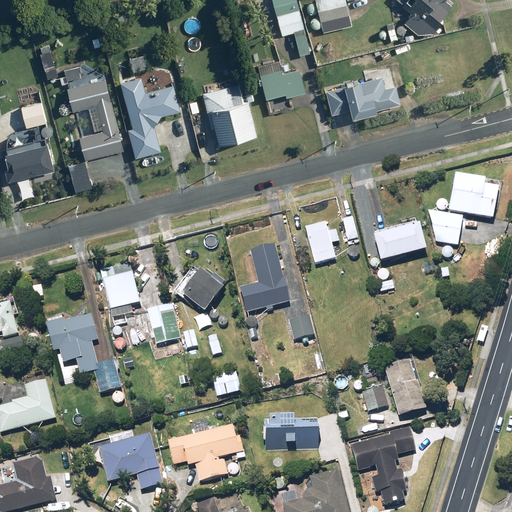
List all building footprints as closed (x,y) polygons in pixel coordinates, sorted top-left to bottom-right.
[(274,0),(283,35),(295,32),(301,55),(312,52),(298,0),(274,0)] [(317,0),(322,21),(350,14),(346,0),(317,0)] [(442,19),(453,6),(446,0),(408,0),(404,5),(413,13),(406,22),(424,38),(430,31),(433,35),(444,21),(442,19)] [(120,22),(133,19),(131,11),(118,14),(120,22)] [(42,53),(48,77),(57,75),(49,45),(39,47),(40,51),(45,50),(45,52),(42,53)] [(147,54),(130,59),(134,71),(150,67),(147,54)] [(307,91),(303,76),(295,78),(292,71),(283,74),(280,61),(259,66),(268,98),(287,94),(288,97),(307,91)] [(80,66),(66,69),(67,75),(61,77),(63,84),(69,83),(68,80),(83,77),(80,66)] [(129,130),(137,157),(162,150),(155,127),(162,116),(181,110),(174,84),(147,92),(142,76),(122,82),(124,88),(123,88),(134,128),(129,130)] [(378,109),(401,103),(397,86),(386,88),(384,76),(349,85),(348,81),(324,87),(327,96),(329,96),(333,114),(353,109),(354,118),(379,111),(378,109)] [(87,159),(124,150),(123,146),(130,144),(128,139),(122,140),(106,78),(68,88),(74,111),(90,107),(96,130),(103,128),(104,131),(81,137),(87,159)] [(255,99),(250,82),(245,84),(249,101),(255,99)] [(204,93),(212,128),(217,127),(221,144),(257,136),(249,101),(244,102),(240,84),(204,93)] [(274,101),(271,100),(268,101),(267,104),(268,107),(271,108),(274,107),(275,104),(274,101)] [(51,120),(48,107),(37,109),(40,122),(51,120)] [(74,122),(71,121),(67,122),(65,126),(67,130),(71,131),(74,129),(76,126),(74,122)] [(372,135),(381,133),(379,126),(371,128),(372,135)] [(54,142),(11,153),(15,167),(11,168),(14,180),(60,168),(54,142)] [(65,160),(82,156),(79,146),(63,150),(65,160)] [(69,165),(76,191),(93,187),(86,160),(69,165)] [(449,215),(493,222),(495,210),(497,210),(499,198),(497,198),(499,190),(496,189),(498,181),(485,179),(484,181),(455,176),(451,200),(449,199),(448,206),(450,207),(449,215)] [(400,213),(410,216),(412,210),(402,207),(400,213)] [(397,208),(387,209),(389,219),(398,217),(397,208)] [(462,218),(429,213),(435,245),(458,248),(462,218)] [(342,222),(348,243),(357,240),(352,220),(342,222)] [(305,230),(315,267),(335,261),(331,245),(339,243),(336,232),(328,234),(325,224),(305,230)] [(380,265),(425,253),(419,228),(417,228),(416,225),(375,235),(376,239),(373,240),(380,265)] [(250,253),(258,286),(239,291),(246,316),(266,310),(267,313),(272,311),(272,309),(289,305),(280,268),(284,267),(283,260),(278,261),(274,247),(250,253)] [(100,272),(112,321),(133,315),(131,308),(139,306),(129,265),(100,272)] [(181,299),(204,316),(223,292),(222,290),(224,287),(214,279),(211,282),(200,274),(181,299)] [(392,282),(379,285),(380,293),(394,290),(392,282)] [(437,308),(448,305),(441,282),(434,284),(438,301),(436,302),(437,308)] [(0,335),(2,335),(3,340),(17,337),(9,305),(0,307),(0,335)] [(147,312),(156,347),(180,340),(172,306),(147,312)] [(46,326),(53,354),(59,353),(63,366),(76,363),(80,377),(94,374),(100,396),(121,390),(114,363),(97,367),(91,344),(97,342),(90,317),(64,324),(62,318),(47,322),(48,325),(46,326)] [(309,318),(289,323),(294,342),(314,337),(309,318)] [(127,326),(121,328),(124,335),(129,333),(127,326)] [(120,329),(110,332),(116,353),(126,350),(120,329)] [(197,348),(193,332),(182,334),(187,351),(197,348)] [(139,352),(148,349),(146,342),(137,346),(139,352)] [(254,346),(256,353),(262,352),(260,344),(254,346)] [(9,345),(0,347),(0,357),(11,355),(9,345)] [(416,383),(411,362),(385,368),(398,419),(426,412),(419,382),(416,383)] [(236,374),(212,380),(216,399),(240,393),(236,374)] [(269,389),(267,377),(259,379),(262,391),(269,389)] [(0,434),(0,435),(55,421),(46,383),(24,388),(27,400),(13,403),(13,405),(0,408),(0,434)] [(388,409),(384,389),(362,393),(366,414),(388,409)] [(317,418),(265,419),(265,451),(318,450),(317,418)] [(200,484),(228,477),(224,462),(218,463),(218,460),(236,456),(237,461),(246,458),(244,451),(242,452),(239,438),(235,439),(232,427),(207,434),(204,422),(189,425),(192,438),(167,444),(173,468),(187,464),(188,468),(195,466),(200,484)] [(411,428),(349,444),(357,472),(371,469),(382,511),(408,505),(396,457),(417,452),(411,428)] [(150,433),(100,446),(109,480),(139,473),(142,487),(163,482),(150,433)] [(0,511),(12,511),(55,502),(50,480),(46,481),(40,458),(12,465),(17,483),(0,487),(0,511)] [(346,511),(337,472),(310,478),(313,490),(307,491),(302,499),(302,501),(283,506),(284,511),(346,511)] [(263,487),(272,484),(269,477),(260,479),(263,487)] [(217,511),(213,501),(196,508),(198,511),(217,511)]
